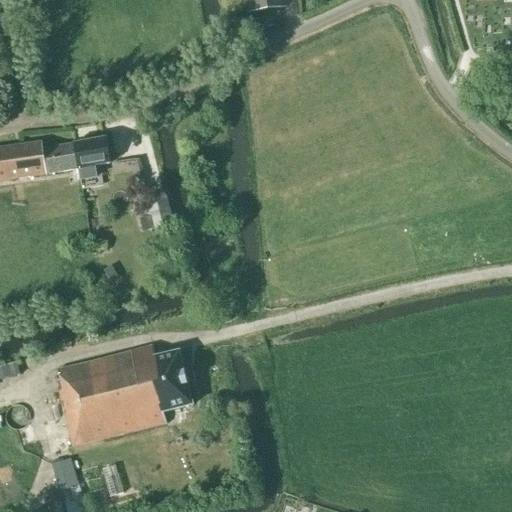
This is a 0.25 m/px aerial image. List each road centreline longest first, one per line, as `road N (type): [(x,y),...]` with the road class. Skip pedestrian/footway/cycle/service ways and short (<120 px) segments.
road 1 (residential): [(367,0),(141,106),(0,129)]
road 2 (residential): [(511,154),(440,85),(407,0)]
